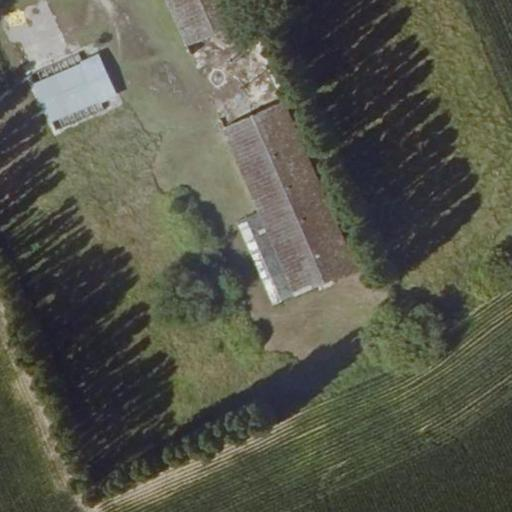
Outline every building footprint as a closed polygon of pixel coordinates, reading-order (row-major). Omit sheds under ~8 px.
[(31,67),(69,43),(41,0),(38,0),(3,23),(31,67)] [(194,0),(214,48),(271,24),(260,0),(194,0)] [(277,22),(295,64),(304,60),(296,42),(305,38),(294,14),(277,22)] [(114,99),(97,56),(32,81),(49,124),(114,99)] [(308,58),(304,60),(295,64),(307,93),(320,87),(308,58)] [(306,106),(249,130),(322,301),(379,278),(306,106)]
